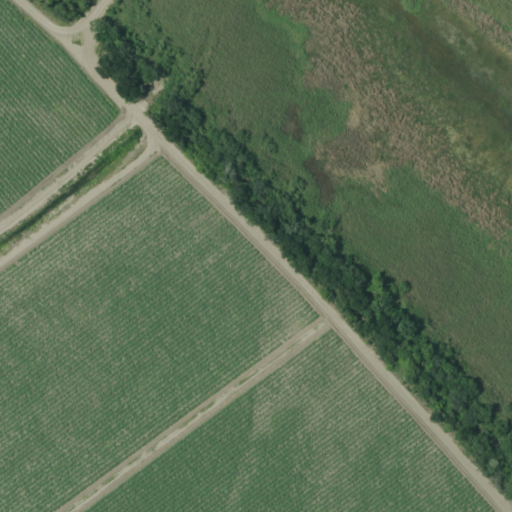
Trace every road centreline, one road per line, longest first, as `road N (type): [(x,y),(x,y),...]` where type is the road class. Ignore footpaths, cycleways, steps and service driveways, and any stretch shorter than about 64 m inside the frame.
road 1 (residential): [(19,0),(295,274),(506,511)]
road 2 (track): [(135,110),(0,212)]
